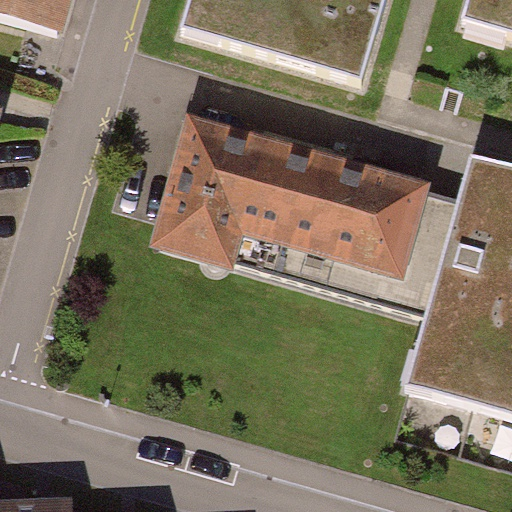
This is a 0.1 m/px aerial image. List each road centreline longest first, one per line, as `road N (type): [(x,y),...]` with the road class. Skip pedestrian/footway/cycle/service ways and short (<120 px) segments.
road 1 (residential): [(117,0),(0,424)]
road 2 (residential): [(291,511),(0,430)]
